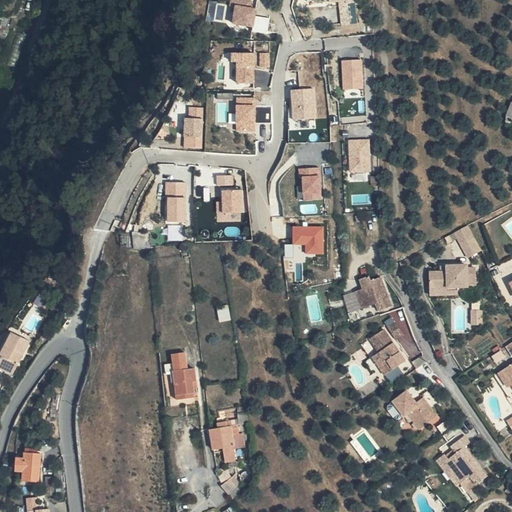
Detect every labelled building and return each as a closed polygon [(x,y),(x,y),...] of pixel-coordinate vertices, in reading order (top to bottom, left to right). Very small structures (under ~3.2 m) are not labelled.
[(215,13),(217,1),(211,0),(208,20),(213,20),(214,13),(215,13)] [(235,24),(256,26),(258,6),(252,5),(252,0),(232,0),(231,6),(237,7),(235,24)] [(252,52),(231,53),(231,64),(237,64),(237,84),(254,84),(252,52)] [(342,62),(343,88),(363,87),(362,61),(342,62)] [(314,89),(290,91),(293,121),(317,119),(314,89)] [(257,106),(257,96),(237,96),(237,131),(257,131),(257,121),(272,121),(271,106),(257,106)] [(205,147),(204,106),(190,106),(190,116),(185,117),(186,148),(205,147)] [(348,140),(350,174),(371,173),(369,140),(348,140)] [(320,168),(299,169),(299,177),(302,177),(304,201),(322,200),(320,168)] [(218,184),(236,182),(235,173),(217,174),(218,184)] [(166,195),(176,195),(190,196),(199,196),(200,176),(167,174),(166,195)] [(241,190),(223,191),(224,213),(242,213),(241,190)] [(131,209),(131,218),(133,218),(141,219),(141,207),(143,194),(134,193),(131,209)] [(168,199),(167,223),(186,223),(187,199),(168,199)] [(141,219),(133,218),(133,235),(150,236),(150,220),(141,219)] [(323,226),(294,226),(293,246),(307,246),(307,253),(323,254),(323,226)] [(467,227),(454,233),(467,258),(479,252),(467,227)] [(465,264),(447,265),(447,272),(439,272),(426,272),(427,288),(446,288),(446,291),(456,288),(466,288),(466,284),(475,283),(474,268),(465,269),(465,264)] [(373,305),(376,313),(388,309),(380,279),(370,281),(369,277),(359,280),(361,289),(354,291),(359,309),(373,305)] [(481,310),(471,310),(471,325),(481,325),(481,310)] [(0,348),(0,360),(9,367),(30,334),(12,323),(0,341),(0,346),(1,347),(0,348)] [(386,327),(394,341),(402,337),(394,323),(386,327)] [(382,364),(386,372),(402,363),(382,330),(368,339),(377,353),(370,357),(376,368),(382,364)] [(188,345),(176,347),(177,356),(169,358),(170,367),(178,367),(181,392),(198,390),(196,377),(196,374),(199,374),(198,361),(191,362),(188,345)] [(408,363),(412,370),(424,364),(420,357),(408,363)] [(381,375),(386,372),(382,364),(376,368),(381,375)] [(509,388),(511,392),(511,365),(497,375),(506,390),(509,388)] [(405,393),(390,401),(399,418),(404,416),(413,433),(425,426),(423,421),(430,418),(422,402),(412,407),(405,393)] [(239,425),(249,424),(246,406),(238,407),(239,425)] [(433,422),(430,418),(423,421),(425,426),(433,422)] [(218,421),(218,426),(226,425),(227,429),(233,428),(235,448),(245,447),(244,432),(239,432),(238,419),(218,421)] [(223,447),(223,449),(235,448),(233,428),(227,429),(226,425),(218,426),(218,432),(211,433),(213,447),(223,447)] [(476,472),(483,481),(493,474),(471,444),(478,439),(472,431),(458,441),(463,447),(455,453),(452,448),(442,454),(451,466),(455,464),(465,479),(476,472)] [(235,448),(223,449),(224,461),(236,460),(235,448)] [(43,454),(26,455),(26,458),(27,470),(27,480),(33,480),(34,475),(43,475),(43,454)] [(27,470),(26,458),(15,458),(15,470),(27,470)] [(220,484),(231,498),(245,490),(233,474),(220,484)] [(61,494),(61,484),(51,485),(51,494),(61,494)] [(159,488),(160,496),(171,495),(171,486),(159,488)]
